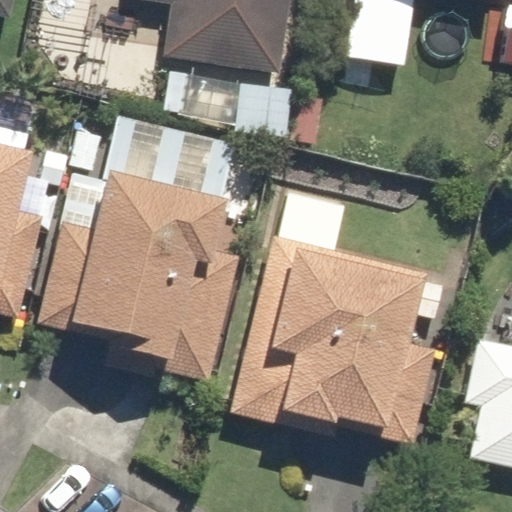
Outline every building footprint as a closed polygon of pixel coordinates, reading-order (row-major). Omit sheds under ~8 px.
[(0,0),(0,14),(19,19),(23,0),(0,0)] [(165,56),(283,73),(293,0),(127,0),(172,7),(165,56)] [(511,0),(453,0),(453,2),(511,10),(511,0)] [(326,98),(174,66),(165,109),(317,141),(326,98)] [(0,315),(23,321),(63,157),(29,149),(42,97),(0,86),(0,315)] [(104,178),(69,170),(34,324),(108,341),(103,366),(214,391),(245,253),(225,249),(237,197),(227,195),(239,143),(119,116),(104,178)] [(285,191),(232,413),(338,438),(341,426),(418,444),(457,281),(338,253),(349,207),(285,191)] [(511,343),(479,337),(465,408),(482,411),(473,459),(511,467),(511,343)]
